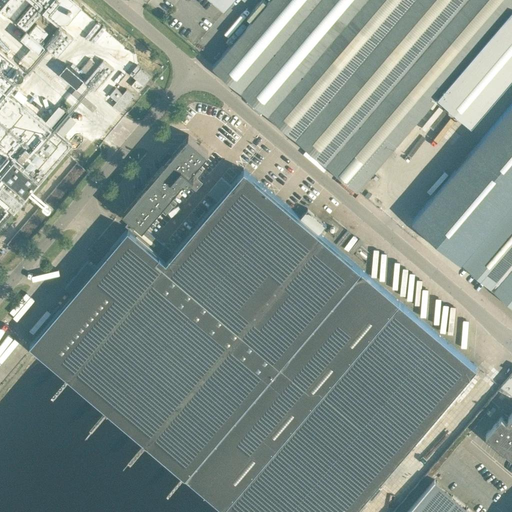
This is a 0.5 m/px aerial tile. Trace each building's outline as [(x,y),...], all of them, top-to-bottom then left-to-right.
[(0,0),(0,8),(9,16),(22,0),(29,0),(32,3),(16,22),(25,30),(41,11),(55,22),(66,21),(81,4),(75,0),(0,0)] [(211,0),(224,11),(233,0),(211,0)] [(214,65),(357,188),(373,170),(417,118),(438,94),(472,123),(511,75),(511,0),(269,0),(230,46),(215,65),(214,65)] [(37,23),(29,33),(40,42),(48,33),(37,23)] [(60,26),(43,45),(56,56),(72,37),(60,26)] [(0,226),(13,212),(72,143),(56,130),(68,115),(63,111),(51,125),(10,91),(12,88),(12,86),(26,70),(0,48),(0,226)] [(90,57),(81,68),(86,72),(95,61),(90,57)] [(104,59),(85,81),(95,89),(114,68),(104,59)] [(68,63),(60,72),(77,86),(84,77),(68,63)] [(151,76),(137,64),(130,72),(137,78),(134,82),(141,88),(151,76)] [(127,88),(123,93),(116,87),(110,94),(117,100),(113,104),(121,111),(135,95),(127,88)] [(511,102),(413,219),(462,261),(511,303),(511,102)] [(170,155),(168,153),(163,159),(165,161),(123,210),(143,227),(184,179),(188,182),(194,174),(191,171),(208,151),(189,134),(170,155)] [(128,227),(30,342),(185,474),(230,511),(352,511),(477,366),(361,268),(350,258),(332,243),(320,232),(327,224),(308,208),(301,216),(244,168),(226,190),(217,182),(209,191),(219,199),(174,251),(167,260),(159,253),(128,227)] [(165,213),(173,204),(168,199),(160,209),(165,213)] [(501,408),(479,435),(511,461),(511,369),(489,398),(501,408)] [(511,511),(510,511),(470,511),(428,478),(400,511),(511,511)]
